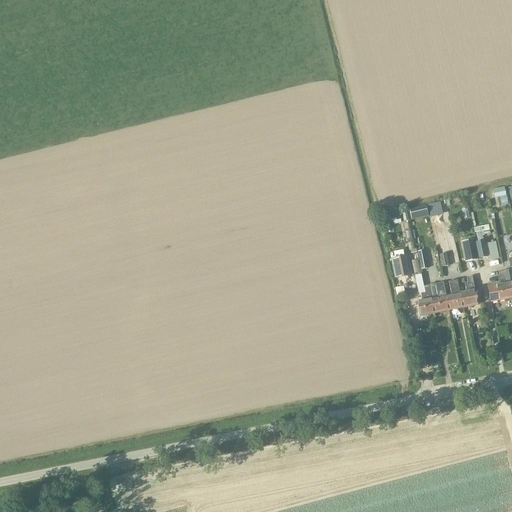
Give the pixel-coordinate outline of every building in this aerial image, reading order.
[(504,187),(488,191),(490,200),(507,196),(504,187)] [(412,211),(414,219),(423,217),(421,209),(412,211)] [(473,236),(487,235),(487,228),(473,228),(473,236)] [(478,259),(474,240),(464,242),(467,261),(478,259)] [(484,243),(483,240),(475,241),(478,257),(486,255),(487,259),(497,257),(494,241),(484,243)] [(418,254),(420,268),(426,267),(424,253),(418,254)] [(438,254),(440,266),(447,265),(444,253),(438,254)] [(511,296),(511,294),(509,282),(507,269),(502,270),(504,283),(495,284),(495,285),(486,286),(489,301),(498,299),(498,300),(511,296)] [(459,291),(462,307),(476,304),(471,276),(466,277),(467,284),(464,284),(465,290),(459,291)] [(459,291),(456,278),(451,280),(453,292),(445,294),(443,282),(442,283),(448,310),(462,307),(459,291)] [(433,312),(448,310),(442,283),(435,284),(437,296),(430,297),(433,312)] [(433,312),(430,297),(428,284),(423,285),(424,292),(419,292),(421,299),(416,300),(419,315),(433,312)]
